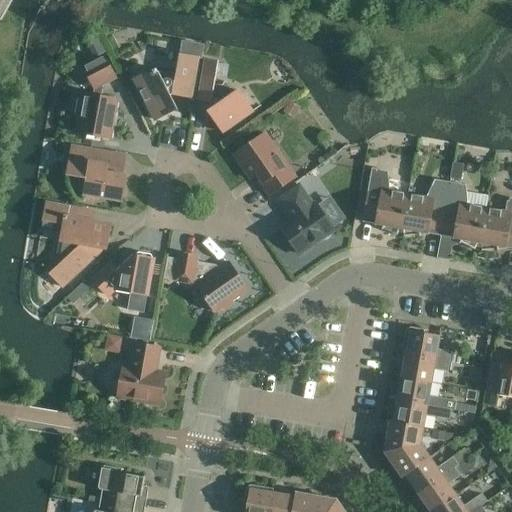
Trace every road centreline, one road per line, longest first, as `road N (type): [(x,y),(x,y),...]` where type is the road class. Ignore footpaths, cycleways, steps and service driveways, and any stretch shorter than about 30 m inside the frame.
road 1 (residential): [(190,511),(217,375),(301,313)]
road 2 (residential): [(301,313),(364,276),(511,300)]
road 3 (residential): [(245,231),(200,165),(168,160),(157,218)]
